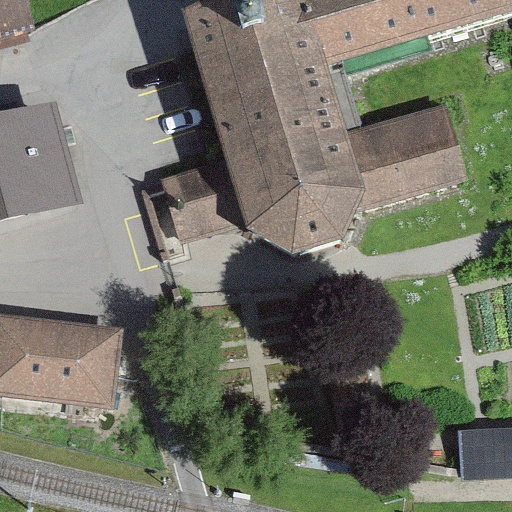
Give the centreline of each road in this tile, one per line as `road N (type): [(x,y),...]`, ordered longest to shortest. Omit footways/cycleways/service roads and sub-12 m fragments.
road 1 (residential): [(156,370),(109,221),(113,65),(153,0)]
road 2 (track): [(202,511),(156,370)]
